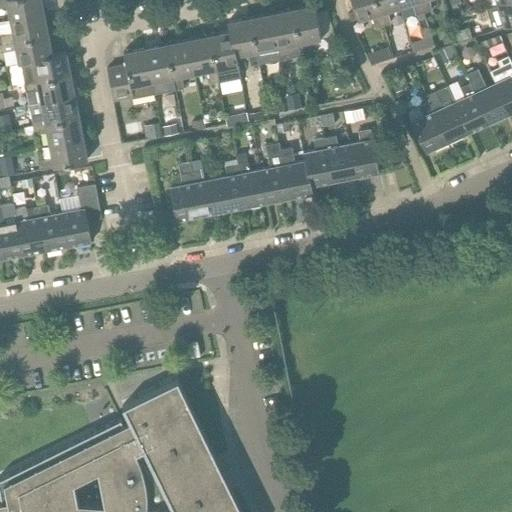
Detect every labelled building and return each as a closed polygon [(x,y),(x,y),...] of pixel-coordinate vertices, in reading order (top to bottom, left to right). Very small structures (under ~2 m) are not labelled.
[(9,23),(44,16),(40,0),(0,0),(0,9),(7,8),(9,23)] [(374,29),(382,26),(374,0),(351,0),(358,21),(370,17),(374,29)] [(387,12),(401,8),(398,0),(374,0),(382,26),(391,24),(387,12)] [(418,16),(425,14),(420,0),(398,0),(401,8),(414,4),(418,16)] [(428,0),(420,0),(425,14),(433,11),(428,0)] [(511,1),(497,6),(504,28),(511,25),(511,1)] [(309,54),(307,42),(321,39),(314,6),(292,10),(301,56),(309,54)] [(293,58),(301,56),(292,10),(271,14),(278,48),(291,46),(293,58)] [(265,51),(278,48),(271,14),(249,18),(258,65),(267,63),(265,51)] [(2,45),(48,36),(44,16),(9,23),(12,34),(0,36),(2,45)] [(250,66),(258,65),(249,18),(227,23),(229,32),(231,45),(234,44),(237,57),(248,54),(250,66)] [(463,41),(472,38),(469,29),(460,32),(463,41)] [(209,36),(218,82),(226,80),(224,69),(238,66),(237,57),(234,44),(231,45),(229,32),(209,36)] [(66,55),(66,53),(52,55),(48,36),(2,45),(4,53),(15,51),(18,65),(32,62),(66,55)] [(210,84),(218,82),(209,36),(187,40),(194,75),(208,72),(210,84)] [(481,51),(502,42),(500,37),(478,44),(481,52),(481,51)] [(181,77),(194,75),(187,40),(166,45),(175,91),(184,89),(181,77)] [(167,92),(175,91),(166,45),(145,49),(152,83),(165,81),(167,92)] [(139,86),(152,83),(145,49),(123,53),(133,99),(141,97),(139,86)] [(24,83),(70,74),(66,55),(32,62),(35,73),(23,76),(24,83)] [(510,115),(511,113),(511,64),(502,69),(506,78),(495,83),(510,115)] [(41,103),(75,97),(70,74),(24,83),(26,92),(38,90),(41,103)] [(490,124),(510,115),(495,83),(485,87),(481,79),(471,83),(490,124)] [(468,134),(490,124),(471,83),(460,88),(464,97),(454,102),(468,134)] [(33,126),(79,117),(75,97),(41,103),(43,116),(25,120),(26,127),(33,126)] [(448,143),(468,134),(454,102),(444,107),(440,98),(430,102),(448,143)] [(426,153),(448,143),(430,102),(419,107),(424,117),(412,122),(426,153)] [(49,146),(83,139),(79,117),(33,126),(35,135),(46,132),(49,146)] [(348,144),(355,178),(379,173),(370,129),(358,132),(360,142),(348,144)] [(88,137),(92,158),(104,155),(100,135),(88,137)] [(334,182),(355,178),(348,144),(338,146),(336,136),(325,139),(334,182)] [(40,161),(42,170),(87,161),(83,139),(49,146),(51,159),(40,161)] [(311,187),(334,182),(325,139),(314,141),(316,150),(303,153),(304,161),(311,195),(313,194),(311,187)] [(290,199),(311,195),(304,161),(294,163),(292,153),(282,155),(290,199)] [(267,204),(290,199),(282,155),(270,157),(272,167),(260,169),(267,204)] [(200,217),(224,212),(217,178),(204,180),(200,160),(190,162),(200,217)] [(224,212),(245,208),(236,164),(234,164),(233,160),(224,162),(227,176),(217,178),(224,212)] [(176,222),(200,217),(190,162),(179,164),(183,185),(170,188),(176,222)] [(245,208),(267,204),(260,169),(249,171),(247,162),(236,164),(245,208)] [(10,183),(9,176),(2,178),(1,178),(0,177),(0,189),(11,187),(10,183)] [(68,247),(91,242),(88,221),(102,219),(95,184),(77,188),(79,199),(71,201),(73,210),(61,212),(68,247)] [(45,251),(68,247),(61,212),(50,215),(48,205),(37,207),(45,251)] [(23,255),(45,251),(37,207),(26,209),(28,219),(16,221),(23,255)] [(0,255),(1,260),(23,255),(16,221),(5,223),(3,214),(0,214),(0,255)] [(121,419),(119,420),(0,478),(0,493),(2,501),(0,501),(0,511),(4,511),(3,511),(242,511),(178,379),(122,406),(129,421),(123,424),(121,419)]
